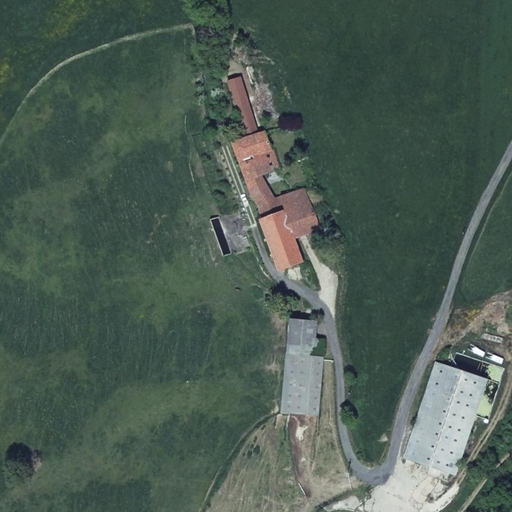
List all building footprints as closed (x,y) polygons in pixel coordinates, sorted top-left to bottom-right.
[(256,130),(238,74),(223,79),(240,134),(256,130)] [(269,150),(262,128),(256,130),(240,134),(226,138),(239,181),(255,176),(248,157),(269,150)] [(279,168),(272,149),(269,150),(248,157),(255,176),(260,174),(279,168)] [(317,227),(302,188),(273,199),(260,174),(255,176),(239,181),(253,217),(279,207),(290,237),(304,232),(317,227)] [(290,237),(279,207),(253,217),(273,270),(299,260),(290,237)] [(320,234),(317,227),(304,232),(307,239),(320,234)] [(313,337),(315,319),(284,317),(277,411),(317,415),(323,337),(313,337)] [(451,475),(485,379),(434,361),(400,457),(451,475)]
